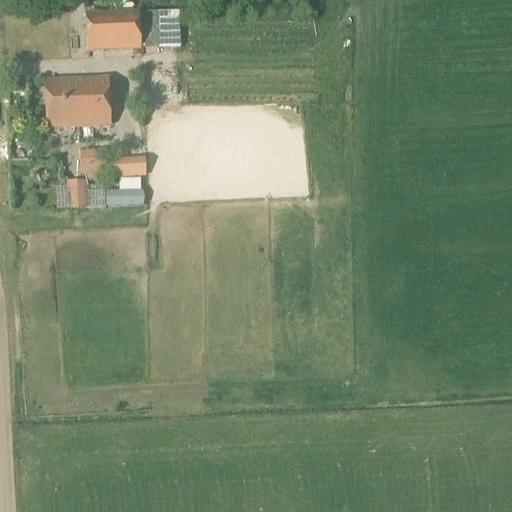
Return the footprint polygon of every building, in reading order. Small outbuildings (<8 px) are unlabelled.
[(84,13),(85,54),(139,52),(138,12),(84,13)] [(160,49),(160,31),(159,13),(140,14),(141,50),(160,49)] [(44,82),(46,130),(110,127),(108,79),(44,82)] [(86,177),(86,180),(108,180),(107,152),(79,152),(80,177),(86,177)] [(109,162),(110,179),(145,178),(145,161),(109,162)] [(86,184),(65,185),(66,211),(87,210),(86,184)] [(105,193),(106,209),(143,207),(143,192),(105,193)]
